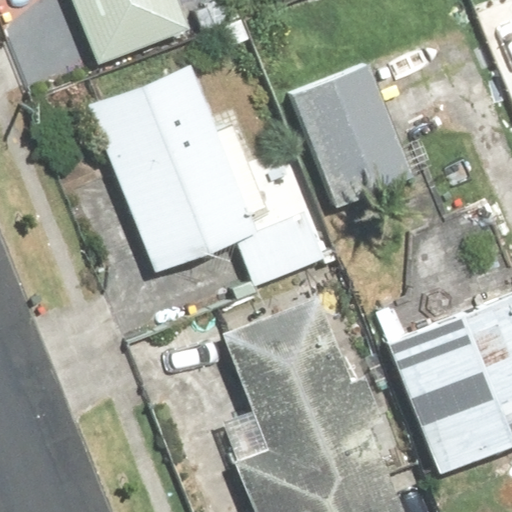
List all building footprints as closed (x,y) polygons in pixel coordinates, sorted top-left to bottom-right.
[(70,0),(93,59),(185,23),(175,0),(70,0)] [(187,56),(84,99),(154,268),(234,235),(253,281),(322,253),(301,203),(254,223),(247,207),(275,196),(237,105),(212,116),(187,56)] [(364,59),(286,91),(332,204),(410,172),(364,59)] [(511,287),(385,340),(438,469),(511,438),(511,287)] [(365,455),(384,448),(341,324),(329,328),(317,293),(222,327),(250,405),(219,416),(252,511),(406,511),(402,498),(383,505),(365,455)]
